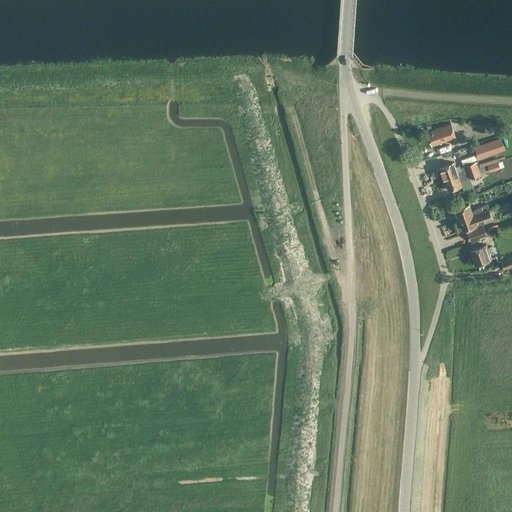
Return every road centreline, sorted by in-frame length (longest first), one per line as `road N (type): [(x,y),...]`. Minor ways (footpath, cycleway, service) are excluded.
road 1 (unclassified): [(333,511),(349,338),(342,109),(350,90)]
road 2 (residential): [(413,369),(441,293),(442,267),(387,115),(369,90),(350,90)]
road 3 (tertiary): [(413,369),(405,253),(350,90)]
road 4 (track): [(349,295),(334,269),(295,122)]
road 5 (tertiary): [(403,511),(413,369)]
